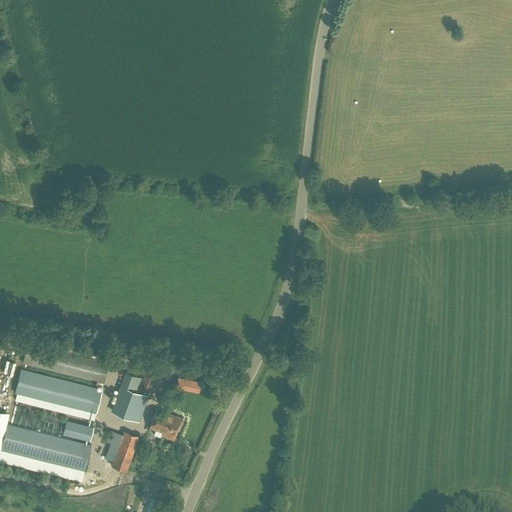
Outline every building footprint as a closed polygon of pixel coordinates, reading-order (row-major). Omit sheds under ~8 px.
[(29,335),(22,363),(104,383),(110,360),(101,358),(102,353),(29,335)] [(139,388),(150,393),(157,373),(146,369),(139,388)] [(15,393),(17,394),(15,400),(94,420),(101,390),(21,370),(15,393)] [(121,385),(136,391),(141,377),(126,371),(121,385)] [(178,377),(175,387),(199,392),(201,382),(178,377)] [(121,385),(111,411),(139,422),(148,396),(136,391),(121,385)] [(180,418),(157,409),(150,428),(164,433),(162,436),(172,440),(180,418)] [(93,427),(66,420),(63,434),(90,441),(93,427)] [(90,445),(8,424),(0,453),(0,461),(81,482),(84,471),(83,471),(90,445)] [(126,471),(139,436),(123,430),(122,434),(114,432),(112,442),(106,458),(113,461),(111,465),(126,471)]
